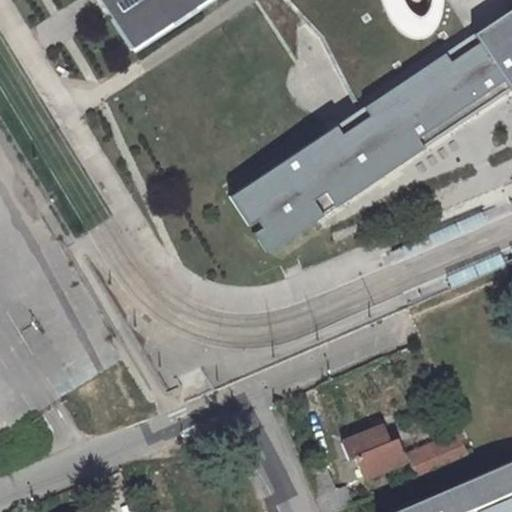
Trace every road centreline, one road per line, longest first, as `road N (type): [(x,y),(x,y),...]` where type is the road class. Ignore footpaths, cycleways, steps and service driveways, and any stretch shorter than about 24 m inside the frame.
road 1 (residential): [(0,214),(138,436)]
road 2 (residential): [(238,394),(412,317)]
road 3 (residential): [(0,495),(138,436)]
road 4 (residential): [(297,511),(238,394)]
